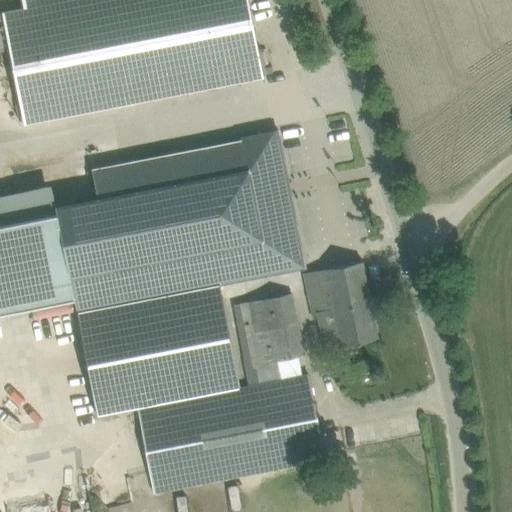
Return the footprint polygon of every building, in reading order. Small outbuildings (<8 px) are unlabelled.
[(262,76),(247,0),(58,0),(23,7),(2,11),(24,123),(242,80),(262,76)] [(101,199),(56,208),(56,212),(58,218),(73,296),(75,303),(77,313),(298,269),(272,136),(235,143),(237,157),(205,163),(203,150),(95,171),(101,199)] [(58,218),(0,230),(0,318),(75,303),(73,296),(58,218)] [(362,260),(304,272),(314,318),(318,317),(325,349),(329,349),(331,352),(340,350),(341,346),(378,338),(365,277),(362,260)] [(291,293),(249,301),(262,362),(300,354),(304,353),(291,293)] [(324,459),(308,373),(280,378),(266,381),(259,382),(137,405),(153,491),(155,491),(174,487),(324,459)]
